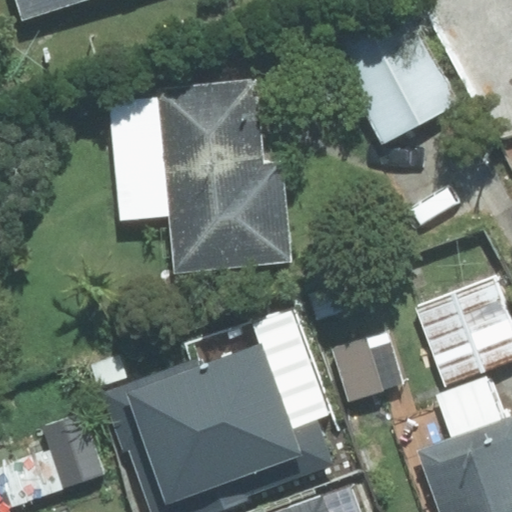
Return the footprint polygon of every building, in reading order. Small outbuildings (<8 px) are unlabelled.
[(33,0),(38,14),(81,0),(33,0)] [(423,0),(408,0),(343,32),(394,136),(471,99),(423,0)] [(297,72),(138,84),(141,135),(176,132),(185,264),(310,255),(297,72)] [(419,378),(399,323),(344,343),(363,398),(419,378)] [(105,403),(143,496),(149,511),(358,511),(334,451),(251,485),(239,456),(201,363),(105,403)] [(454,383),(448,385),(464,426),(428,440),(455,511),(511,511),(511,390),(502,364),(454,383)] [(353,426),(336,379),(290,396),(307,443),(353,426)] [(93,406),(45,422),(53,447),(0,463),(0,511),(12,511),(10,506),(115,472),(93,406)]
